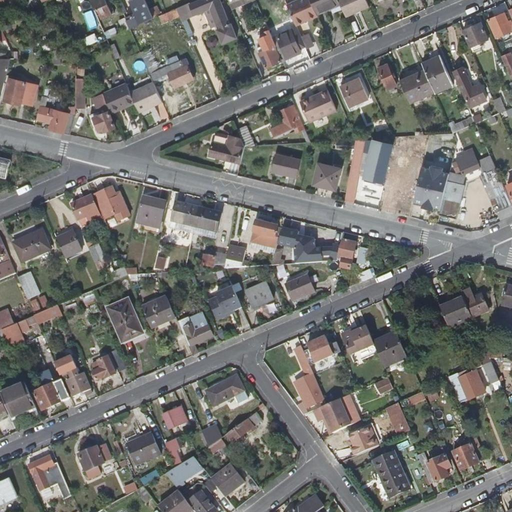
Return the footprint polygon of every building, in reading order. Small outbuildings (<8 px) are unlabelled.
[(97,0),(91,3),(95,12),(97,11),(101,21),(112,16),(111,12),(114,11),(111,5),(108,6),(105,0),(97,0)] [(188,23),(194,21),(193,18),(203,13),(211,32),(218,28),(219,31),(231,26),(219,0),(205,0),(191,7),(178,12),(180,18),(183,25),(188,23)] [(299,0),(287,6),(296,27),(318,17),(317,16),(310,0),(299,0)] [(310,0),(317,16),(341,6),(338,0),(310,0)] [(367,0),(339,0),(346,16),(370,7),(367,0)] [(51,9),(49,4),(42,6),(44,12),(51,9)] [(150,11),(154,20),(159,18),(160,18),(156,8),(150,11)] [(126,19),(130,30),(154,20),(150,11),(149,10),(144,12),(144,11),(126,19)] [(162,25),(180,18),(178,12),(177,10),(166,15),(160,18),(159,18),(162,25)] [(505,14),(489,21),(496,37),(511,30),(511,24),(510,19),(508,21),(505,14)] [(477,15),(460,22),(463,28),(480,21),(477,15)] [(119,22),(124,33),(130,30),(126,19),(119,22)] [(188,23),(183,25),(189,39),(194,37),(188,23)] [(481,24),(463,32),(470,48),(488,40),(481,24)] [(231,26),(219,31),(224,44),(238,38),(233,25),(231,26)] [(8,43),(1,26),(0,26),(0,40),(2,45),(8,43)] [(119,36),(116,29),(104,34),(107,40),(119,36)] [(298,30),(273,41),(283,63),(300,55),(298,49),(305,46),(301,38),(298,30)] [(264,39),(270,37),(268,32),(264,34),(265,37),(257,41),(261,49),(267,46),(264,39)] [(99,42),(95,35),(82,41),(85,49),(99,42)] [(305,46),(306,50),(314,47),(309,35),(301,38),(305,46)] [(270,37),(264,39),(267,46),(261,49),(258,50),(260,55),(266,69),(281,63),(270,37)] [(115,45),(110,47),(116,61),(121,59),(115,45)] [(61,60),(68,58),(65,51),(51,57),(53,61),(61,60)] [(431,62),(423,66),(425,73),(426,75),(435,94),(435,95),(455,87),(439,51),(428,56),(431,62)] [(511,57),(510,53),(501,56),(511,81),(511,57)] [(148,55),(142,57),(154,83),(160,80),(169,76),(170,80),(175,90),(194,82),(188,68),(189,67),(187,61),(159,74),(156,66),(153,67),(148,55)] [(0,106),(1,101),(6,80),(11,61),(0,61),(0,84),(1,84),(0,89),(0,106)] [(388,65),(379,68),(388,89),(397,86),(394,80),(396,79),(392,69),(390,70),(388,65)] [(464,67),(455,71),(471,110),(481,105),(480,104),(487,101),(480,86),(474,88),(464,67)] [(417,76),(402,83),(411,104),(435,94),(426,75),(418,79),(417,76)] [(5,102),(10,81),(6,80),(1,101),(5,102)] [(76,80),(76,108),(85,108),(85,80),(76,80)] [(362,80),(341,89),(350,109),(370,100),(362,80)] [(30,85),(10,81),(5,102),(22,106),(24,98),(27,98),(30,85)] [(136,104),(140,113),(162,103),(154,83),(131,94),(134,101),(136,104)] [(104,94),(112,114),(119,111),(118,108),(134,101),(131,94),(127,84),(103,94),(104,94)] [(52,124),(50,131),(70,136),(76,117),(76,109),(69,109),(69,115),(44,109),(50,89),(46,88),(45,92),(44,92),(37,121),(52,124)] [(328,91),(300,104),(309,124),(337,112),(328,91)] [(111,114),(112,114),(104,94),(94,99),(99,109),(89,114),(94,124),(97,123),(101,131),(104,129),(105,131),(116,127),(111,114)] [(118,108),(119,111),(136,104),(134,101),(118,108)] [(294,108),(281,114),(286,126),(271,132),(275,140),(295,131),(303,127),(294,108)] [(480,116),(474,119),(474,120),(476,125),(483,122),(480,116)] [(499,123),(496,117),(489,120),(492,126),(499,123)] [(476,125),(474,120),(456,128),(458,133),(476,125)] [(377,123),(365,127),(368,135),(375,132),(376,134),(381,132),(377,123)] [(455,125),(450,128),(453,136),(458,133),(456,128),(455,125)] [(450,128),(449,126),(442,128),(446,136),(453,136),(450,128)] [(312,145),(304,127),(303,127),(295,131),(297,135),(302,132),(308,145),(312,145)] [(246,128),(238,131),(242,140),(245,149),(255,148),(246,128)] [(213,158),(244,166),(245,149),(242,140),(233,139),(231,148),(216,144),(213,158)] [(355,151),(344,203),(351,205),(357,176),(364,141),(357,142),(355,151)] [(365,141),(364,141),(357,176),(364,178),(373,142),(373,141),(365,141)] [(401,145),(398,158),(423,164),(426,154),(425,154),(426,148),(407,143),(402,141),(401,145)] [(355,151),(357,142),(356,142),(338,143),(337,150),(355,151)] [(393,147),(373,142),(364,178),(364,180),(385,185),(393,147)] [(310,154),(312,145),(308,145),(305,145),(303,152),(310,154)] [(456,171),(460,169),(458,164),(475,157),(471,150),(462,154),(463,157),(456,159),(457,162),(453,163),(456,171)] [(0,156),(0,178),(7,180),(12,160),(0,156)] [(300,162),(276,157),(273,173),(296,178),(300,162)] [(482,177),(502,222),(511,218),(511,205),(496,170),(491,157),(477,163),(475,157),(458,164),(460,169),(463,176),(470,173),(474,172),(479,170),(482,177)] [(341,170),(320,165),(314,185),(336,190),(341,170)] [(422,169),(415,203),(423,204),(422,209),(433,212),(434,208),(441,210),(448,184),(450,175),(442,173),(443,170),(433,167),(432,171),(422,169)] [(448,184),(464,188),(466,178),(450,174),(450,175),(448,184)] [(386,186),(392,188),(394,177),(388,175),(386,186)] [(441,210),(439,217),(455,221),(464,188),(448,184),(441,210)] [(365,199),(382,202),(385,188),(369,185),(365,199)] [(392,188),(386,186),(385,188),(382,202),(391,205),(395,188),(392,188)] [(112,188),(93,196),(99,209),(104,221),(126,210),(121,198),(117,199),(112,188)] [(99,209),(93,196),(72,205),(78,219),(87,215),(89,220),(99,215),(97,209),(99,209)] [(166,203),(143,198),(141,211),(142,211),(139,225),(160,229),(166,203)] [(200,209),(176,204),(170,230),(194,235),(200,209)] [(222,214),(200,209),(194,235),(217,240),(222,214)] [(275,238),(278,227),(257,222),(253,244),(275,248),(277,238),(275,238)] [(298,237),(299,233),(283,229),(280,245),(289,248),(289,250),(295,252),(295,249),(300,251),(303,238),(298,237)] [(42,237),(40,232),(14,244),(23,264),(52,251),(45,235),(42,237)] [(73,232),(56,239),(65,259),(82,252),(73,232)] [(9,255),(1,237),(0,237),(0,258),(4,257),(9,255)] [(360,245),(343,241),(342,246),(339,259),(346,260),(344,269),(354,271),(354,270),(360,271),(360,267),(355,266),(360,245)] [(98,242),(89,247),(99,271),(108,267),(98,242)] [(339,259),(342,246),(333,244),(329,260),(314,261),(314,264),(338,262),(339,259)] [(247,249),(230,246),(229,254),(226,270),(243,268),(244,262),(247,249)] [(371,251),(363,249),(361,261),(368,262),(371,251)] [(226,270),(229,254),(217,255),(216,259),(214,268),(211,268),(211,271),(214,270),(226,270)] [(167,260),(158,257),(155,269),(165,272),(167,260)] [(214,268),(216,259),(205,257),(203,267),(211,268),(214,268)] [(18,275),(13,265),(5,269),(9,278),(18,275)] [(360,284),(377,277),(373,268),(360,275),(360,284)] [(126,271),(125,269),(112,275),(115,282),(129,276),(126,271)] [(31,271),(18,277),(28,298),(40,293),(31,271)] [(248,271),(241,272),(241,279),(249,278),(248,271)] [(309,278),(288,287),(294,302),(314,293),(309,278)] [(268,284),(247,293),(254,309),(275,299),(268,284)] [(511,284),(506,284),(503,303),(511,304),(511,284)] [(235,312),(243,308),(234,288),(218,294),(219,298),(210,302),(218,321),(228,317),(227,315),(235,312)] [(101,303),(95,290),(83,296),(87,306),(89,305),(89,307),(91,307),(94,315),(102,311),(99,304),(101,303)] [(449,306),(441,309),(450,328),(472,319),(466,304),(460,291),(445,298),(447,302),(449,306)] [(31,303),(37,316),(52,309),(46,297),(31,303)] [(143,309),(152,330),(177,319),(168,298),(143,309)] [(483,298),(466,304),(472,319),(473,320),(489,314),(483,298)] [(130,300),(109,309),(124,343),(135,338),(134,335),(143,331),(130,300)] [(38,323),(62,312),(59,306),(52,309),(37,316),(36,317),(38,323)] [(0,323),(3,331),(15,326),(9,312),(2,315),(3,317),(0,318),(0,323)] [(36,317),(27,320),(30,328),(39,324),(38,323),(36,317)] [(195,356),(200,354),(196,345),(214,337),(208,323),(206,323),(199,326),(202,331),(196,334),(191,322),(189,318),(179,323),(194,357),(195,356)] [(198,322),(197,319),(191,322),(196,334),(202,331),(199,326),(206,323),(204,319),(198,322)] [(3,331),(6,338),(7,339),(8,341),(11,340),(32,331),(30,328),(27,320),(22,323),(15,326),(3,331)] [(374,343),(367,326),(358,330),(359,332),(344,339),(352,357),(376,347),(374,343)] [(359,332),(358,330),(343,336),(344,339),(359,332)] [(50,332),(44,335),(48,345),(55,342),(50,332)] [(385,369),(408,359),(397,334),(374,343),(376,347),(385,369)] [(312,354),(306,357),(310,366),(324,361),(328,359),(338,355),(335,350),(332,351),(326,338),(308,345),(312,354)] [(306,357),(302,347),(295,350),(308,379),(296,384),(306,407),(325,399),(310,366),(306,357)] [(106,380),(129,369),(121,350),(108,357),(109,359),(93,366),(95,371),(93,372),(97,382),(106,378),(106,380)] [(487,353),(490,360),(503,360),(502,351),(487,352),(487,353)] [(469,373),(484,367),(492,364),(490,360),(487,353),(483,354),(485,358),(469,365),(467,361),(464,362),(469,373)] [(59,370),(65,384),(67,383),(74,399),(83,395),(85,399),(92,395),(91,391),(84,376),(80,377),(74,363),(72,357),(56,364),(59,370)] [(492,385),(500,382),(492,364),(484,367),(492,385)] [(290,375),(292,380),(305,376),(303,371),(290,375)] [(459,376),(451,379),(462,404),(486,394),(477,373),(461,380),(459,376)] [(239,378),(209,390),(214,403),(226,398),(228,401),(246,393),(239,378)] [(380,396),(395,390),(391,380),(376,387),(380,396)] [(2,395),(12,419),(36,408),(26,384),(2,395)] [(43,411),(71,399),(65,385),(57,389),(55,385),(35,394),(43,411)] [(437,391),(427,395),(430,403),(440,399),(437,391)] [(426,401),(423,393),(408,400),(411,408),(426,401)] [(299,396),(292,400),(304,416),(306,415),(299,396)] [(334,433),(361,421),(350,396),(328,406),(315,411),(319,422),(324,421),(328,419),(334,433)] [(0,420),(8,417),(1,400),(0,400),(0,420)] [(399,436),(412,430),(409,422),(407,423),(399,405),(388,410),(392,419),(399,436)] [(187,423),(181,409),(164,416),(170,431),(187,423)] [(256,416),(247,422),(251,429),(261,423),(256,416)] [(324,421),(330,435),(334,433),(328,419),(324,421)] [(399,436),(392,419),(383,423),(390,440),(399,436)] [(251,431),(245,422),(221,440),(225,445),(230,441),(232,444),(251,431)] [(208,449),(221,440),(215,426),(202,432),(208,449)] [(161,458),(152,437),(127,447),(136,468),(161,458)] [(180,450),(185,448),(181,439),(167,446),(174,461),(182,457),(180,450)] [(225,445),(221,440),(208,449),(213,454),(219,450),(223,455),(229,451),(225,445)] [(472,442),(481,464),(489,460),(483,447),(480,449),(476,440),(472,442)] [(122,454),(117,443),(114,444),(119,456),(122,454)] [(107,446),(98,450),(102,458),(94,462),(97,468),(104,464),(104,463),(112,460),(107,446)] [(102,458),(98,450),(97,447),(79,456),(86,473),(97,468),(94,462),(102,458)] [(478,465),(470,447),(452,455),(459,473),(478,465)] [(423,468),(430,485),(436,482),(437,483),(449,478),(446,469),(451,467),(444,451),(443,449),(432,454),(433,456),(426,459),(424,454),(418,457),(423,468)] [(394,453),(374,462),(390,498),(410,489),(394,453)] [(53,465),(49,457),(28,465),(39,491),(50,486),(45,475),(42,469),(47,467),(53,465)] [(194,457),(175,469),(166,474),(177,487),(182,483),(177,477),(188,470),(191,476),(198,472),(194,466),(199,463),(194,457)] [(211,479),(225,497),(245,482),(231,465),(211,479)] [(67,485),(60,469),(52,473),(60,488),(67,485)] [(161,477),(157,471),(141,480),(145,487),(148,485),(161,477)] [(11,479),(0,483),(0,505),(19,497),(11,479)] [(209,481),(205,484),(213,494),(218,491),(209,481)] [(145,487),(144,487),(152,496),(152,497),(155,495),(148,485),(145,487)] [(144,487),(138,491),(146,501),(152,496),(144,487)] [(160,508),(163,511),(185,511),(192,507),(191,505),(186,499),(181,492),(160,508)] [(186,499),(191,505),(191,504),(197,511),(216,511),(204,495),(197,500),(192,495),(186,499)] [(317,511),(323,508),(315,496),(291,511),(317,511)]
